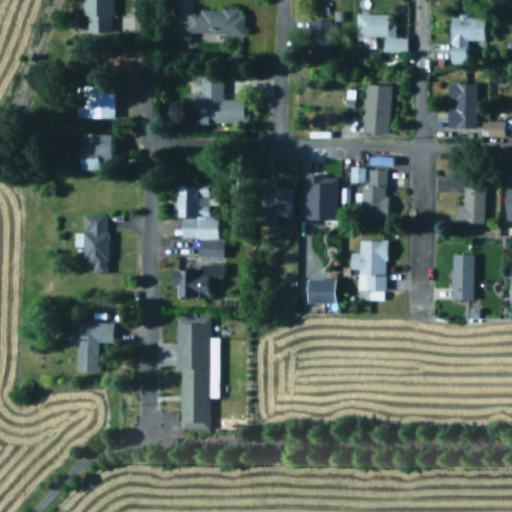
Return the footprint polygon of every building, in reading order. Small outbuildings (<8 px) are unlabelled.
[(113,32),(113,0),(86,0),(86,32),(113,32)] [(187,9),(187,20),(172,20),(172,41),(191,41),(191,33),(243,34),(243,10),(187,9)] [(406,51),(406,36),(394,36),(394,13),(356,13),(356,36),(383,36),(383,51),(406,51)] [(451,16),(451,60),(468,61),(468,39),(485,40),(486,16),(451,16)] [(309,19),(309,54),(329,54),(329,19),(309,19)] [(249,123),(249,77),(200,76),(200,93),(187,92),(187,111),(197,111),(197,122),(249,123)] [(476,81),(449,81),(449,127),(476,127),(476,81)] [(363,131),(388,132),(390,84),(365,83),(363,131)] [(79,117),(114,117),(114,85),(79,85),(79,117)] [(507,118),(485,118),(485,134),(507,134),(507,118)] [(96,134),(96,145),(82,145),(82,168),(114,168),(114,134),(96,134)] [(387,168),(351,168),(351,181),(361,181),(361,216),(386,216),(387,168)] [(511,174),(503,174),(501,216),(511,216),(511,174)] [(289,186),(273,186),(273,176),(257,176),(257,221),(274,221),(274,213),(289,213),(289,186)] [(463,205),(456,205),(456,223),(483,223),(483,178),(463,178),(463,205)] [(178,185),(178,217),(181,217),(181,238),(198,238),(198,257),(212,257),(212,265),(197,265),(197,270),(174,270),(174,297),(210,297),(210,276),(223,276),(223,240),(218,240),(218,217),(208,217),(208,185),(178,185)] [(301,222),(338,222),(338,189),(301,189),(301,222)] [(82,245),(84,245),(84,265),(93,265),(93,271),(107,272),(108,214),(82,213),(82,245)] [(386,240),(359,240),(359,291),(386,291),(386,240)] [(472,300),(472,254),(452,254),(452,300),(472,300)] [(331,300),(332,276),(304,275),(303,299),(331,300)] [(208,315),(178,316),(178,427),(208,427),(208,315)] [(77,371),(98,371),(98,342),(113,342),(113,322),(77,322),(77,371)]
